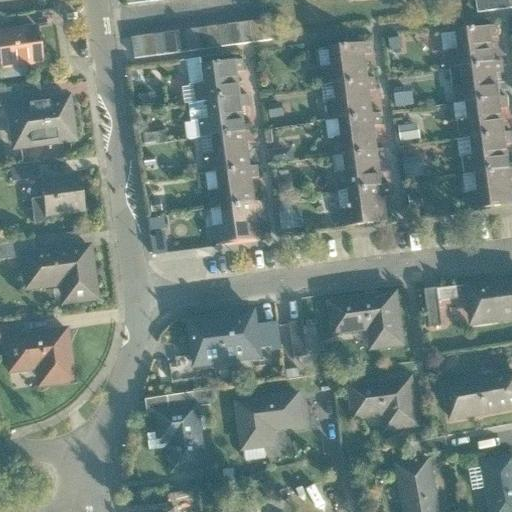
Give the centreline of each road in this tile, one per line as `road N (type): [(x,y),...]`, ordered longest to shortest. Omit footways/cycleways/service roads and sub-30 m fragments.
road 1 (residential): [(511,250),(138,298)]
road 2 (residential): [(96,0),(138,298)]
road 3 (residential): [(138,298),(137,335),(100,453)]
